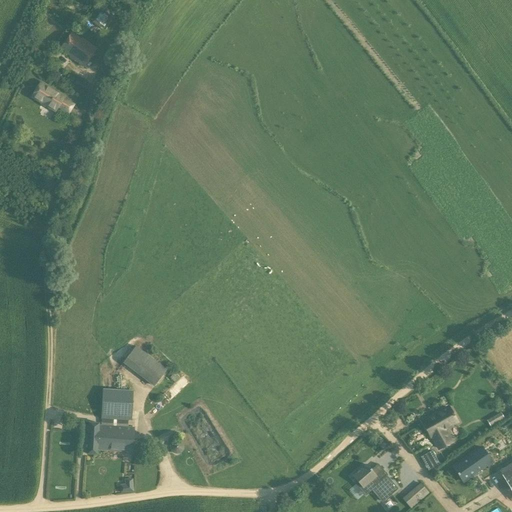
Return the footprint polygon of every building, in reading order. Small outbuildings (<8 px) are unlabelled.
[(82,38),(81,39),(72,31),(60,49),(69,55),(68,57),(84,67),(97,48),(82,38)] [(55,112),(59,105),(69,112),(74,104),(63,98),(65,96),(41,81),(31,97),(55,112)] [(123,363),(154,387),(167,370),(136,346),(123,363)] [(178,382),(169,390),(174,395),(183,387),(178,382)] [(100,425),(99,425),(99,423),(89,422),(87,453),(97,454),(97,450),(133,452),(134,427),(112,425),(112,419),(132,421),(133,389),(103,387),(100,425)] [(431,436),(438,449),(450,442),(443,429),(456,422),(453,416),(454,415),(453,413),(452,414),(448,407),(423,422),(431,436)] [(485,423),(489,429),(503,419),(499,414),(485,423)] [(458,460),(468,476),(478,470),(479,472),(487,468),(486,465),(498,458),(488,442),(458,460)] [(441,452),(434,456),(439,464),(445,460),(441,452)] [(511,461),(480,481),(487,491),(505,480),(511,492),(511,461)] [(377,465),(370,471),(365,465),(353,476),(357,481),(355,483),(365,495),(371,490),(383,503),(392,495),(392,494),(398,489),(386,476),(387,475),(377,465)] [(127,484),(122,484),(122,492),(136,492),(135,478),(126,479),(127,484)] [(409,509),(427,492),(417,482),(399,498),(409,509)]
